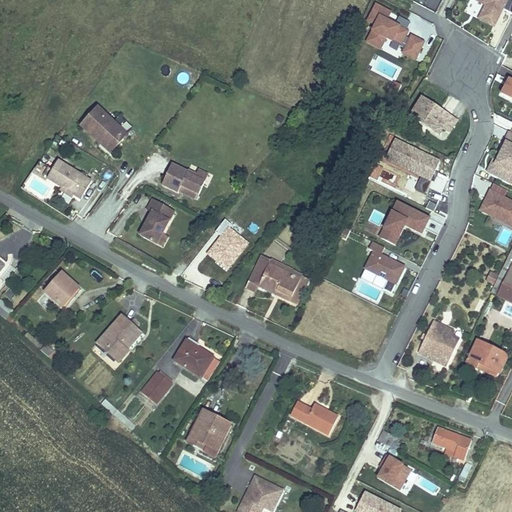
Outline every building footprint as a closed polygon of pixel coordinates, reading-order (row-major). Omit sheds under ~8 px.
[(479,19),(494,27),(507,0),(474,0),(485,5),(479,19)] [(362,40),(376,47),(381,36),(387,39),(388,37),(396,41),(395,43),(400,46),(398,50),(410,57),(419,40),(406,33),(405,36),(400,34),(403,29),(401,28),(398,26),(401,18),(394,15),(390,23),(382,18),(386,10),(371,3),(363,19),(371,23),(362,40)] [(397,83),(390,79),(388,84),(391,85),(388,89),(386,88),(383,92),(390,96),(397,83)] [(511,80),(510,79),(501,94),(511,100),(511,80)] [(451,132),(458,120),(422,98),(411,116),(420,122),(424,115),(433,121),(429,128),(440,134),(444,128),(451,132)] [(128,134),(120,128),(114,122),(98,108),(82,126),(101,144),(103,142),(108,146),(106,148),(111,153),(128,134)] [(424,115),(420,122),(429,128),(433,121),(424,115)] [(511,132),(510,132),(504,143),(506,144),(504,149),(506,150),(504,154),(502,153),(497,162),(494,161),(488,172),(502,179),(506,170),(511,173),(511,132)] [(440,162),(396,140),(386,159),(431,182),(440,162)] [(92,181),(59,161),(47,179),(73,195),(74,195),(81,200),(92,181)] [(197,200),(205,182),(195,177),(197,175),(188,171),(188,172),(172,165),(162,185),(179,193),(179,191),(180,189),(184,191),(183,193),(197,200)] [(511,173),(506,170),(502,179),(511,183),(511,181),(511,173)] [(205,182),(209,175),(199,171),(197,175),(195,177),(205,182)] [(100,194),(103,188),(97,184),(93,190),(100,194)] [(73,195),(62,188),(61,190),(72,198),(74,195),(73,195)] [(511,226),(511,202),(489,191),(481,208),(482,212),(511,226)] [(334,202),(338,197),(331,193),(328,198),(334,202)] [(304,206),(308,200),(303,196),(299,202),(304,206)] [(330,213),(336,203),(334,202),(328,198),(322,207),(330,213)] [(165,219),(170,210),(153,200),(148,210),(153,213),(148,221),(150,222),(148,226),(146,225),(140,236),(157,244),(170,221),(165,219)] [(383,239),(396,245),(404,229),(402,228),(404,224),(405,225),(422,234),(430,218),(398,202),(384,229),(387,230),(383,239)] [(344,221),(350,212),(339,205),(333,214),(344,221)] [(170,221),(175,212),(170,210),(165,219),(170,221)] [(253,234),(232,217),(230,215),(215,233),(238,252),(253,234)] [(339,237),(344,228),(337,224),(331,232),(339,237)] [(339,237),(331,232),(329,236),(337,241),(339,237)] [(382,255),(385,248),(373,242),(369,250),(374,252),(365,269),(396,285),(405,267),(382,255)] [(292,298),(302,276),(293,272),(291,275),(270,265),(272,261),(262,256),(250,282),(259,286),(276,295),(278,291),(292,298)] [(499,296),(511,268),(511,260),(508,259),(491,292),(499,296)] [(293,271),(272,261),(270,265),(291,275),(293,272),(293,271)] [(8,280),(16,270),(7,263),(4,266),(4,267),(0,271),(0,278),(4,281),(8,280)] [(511,302),(511,299),(511,268),(499,296),(511,302)] [(71,302),(84,286),(80,283),(77,287),(63,274),(46,293),(62,307),(69,300),(71,302)] [(297,304),(309,280),(302,276),(292,298),(291,301),(297,304)] [(1,291),(12,301),(25,287),(14,277),(1,291)] [(256,293),(259,286),(250,282),(247,288),(256,293)] [(291,301),(292,298),(278,291),(276,295),(290,301),(291,301)] [(10,316),(0,306),(0,314),(6,320),(10,316)] [(126,344),(138,330),(123,316),(98,344),(118,363),(129,351),(128,350),(122,345),(124,342),(126,344)] [(447,367),(460,340),(453,336),(452,336),(451,339),(437,332),(441,326),(434,322),(427,336),(426,337),(425,340),(420,351),(428,354),(429,353),(430,352),(433,353),(431,356),(433,360),(447,367)] [(455,332),(441,326),(437,332),(451,339),(452,336),(453,336),(455,332)] [(128,350),(142,334),(138,330),(126,344),(124,342),(122,345),(128,350)] [(38,348),(43,342),(37,336),(34,339),(28,334),(26,337),(38,348)] [(198,348),(187,341),(186,343),(197,350),(198,348)] [(500,373),(508,356),(478,341),(467,363),(477,368),(480,364),(499,373),(500,373)] [(214,358),(198,348),(197,350),(186,343),(175,361),(202,378),(214,358)] [(55,351),(48,344),(41,351),(48,357),(55,351)] [(431,356),(433,353),(430,352),(429,353),(428,354),(420,351),(419,353),(433,360),(431,356)] [(208,382),(221,362),(214,358),(202,378),(208,382)] [(499,373),(480,364),(477,368),(497,377),(499,373)] [(156,405),(173,384),(158,373),(142,393),(156,405)] [(114,415),(118,410),(109,402),(105,407),(114,415)] [(298,419),(305,406),(298,402),(291,415),(298,419)] [(329,435),(339,417),(315,405),(312,410),(305,406),(298,419),(329,435)] [(127,419),(118,410),(114,415),(123,424),(127,419)] [(218,451),(231,425),(204,411),(188,442),(205,450),(207,446),(218,451)] [(132,431),(136,426),(127,419),(123,424),(132,431)] [(465,461),(472,441),(461,437),(439,428),(433,443),(440,446),(448,449),(447,454),(465,461)] [(395,449),(400,440),(385,432),(383,431),(378,440),(395,449)] [(214,458),(218,451),(207,446),(205,450),(204,453),(214,458)] [(383,470),(378,478),(400,491),(406,480),(411,472),(412,471),(387,456),(383,463),(385,465),(383,470)] [(466,479),(472,467),(466,464),(460,475),(466,479)] [(411,472),(406,480),(413,483),(417,476),(411,472)] [(273,511),(278,501),(271,497),(276,487),(256,477),(252,484),(253,485),(251,489),(253,490),(250,497),(247,495),(238,511),(262,511),(264,509),(270,511),(273,511)] [(278,501),(284,491),(276,487),(271,497),(278,501)] [(218,505),(221,500),(214,496),(211,502),(218,505)] [(386,511),(349,497),(344,510),(349,511),(386,511)]
